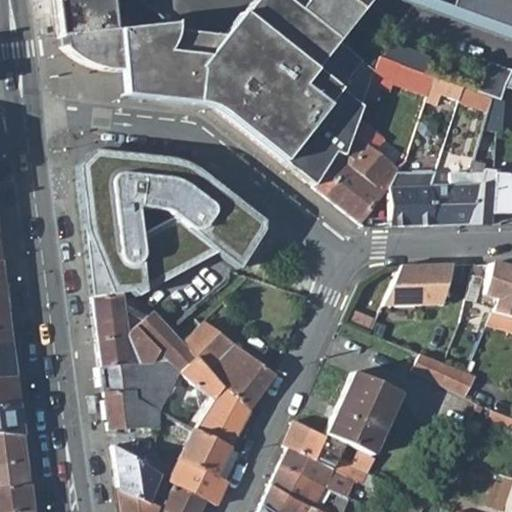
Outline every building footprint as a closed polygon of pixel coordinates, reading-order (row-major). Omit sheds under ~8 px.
[(53,0),(58,35),(112,30),(108,0),(53,0)] [(174,14),(175,24),(170,32),(168,28),(146,31),(144,5),(138,0),(122,0),(122,22),(112,30),(58,35),(60,51),(72,59),(89,69),(113,75),(122,75),(135,71),(151,61),(207,107),(280,164),(324,100),(356,111),(368,79),(371,72),(334,43),(368,0),(173,0),(174,2),(174,14)] [(392,0),(511,43),(511,30),(450,8),(429,0),(392,0)] [(511,0),(453,0),(450,8),(511,30),(511,0)] [(168,26),(144,5),(146,31),(168,28),(168,26)] [(122,75),(122,99),(207,107),(151,61),(135,71),(122,75)] [(368,79),(424,97),(430,80),(375,63),(371,72),(368,79)] [(489,99),(499,102),(504,84),(510,72),(484,64),(475,95),(489,99)] [(430,80),(424,97),(422,104),(434,108),(438,97),(455,103),(460,90),(430,80)] [(475,95),(460,90),(455,103),(454,106),(484,116),(489,99),(475,95)] [(324,100),(280,164),(298,179),(310,188),(334,156),(338,158),(345,139),(356,111),(324,100)] [(310,188),(361,228),(366,221),(361,217),(380,192),(382,191),(387,187),(392,177),(345,139),(338,158),(334,156),(310,188)] [(76,196),(89,297),(120,292),(117,268),(126,267),(128,266),(130,265),(132,264),(134,262),(135,260),(136,257),(136,255),(136,253),(131,210),(131,209),(132,209),(154,212),(157,212),(160,213),(163,215),(179,227),(180,228),(181,229),(183,230),(186,230),(189,230),(191,230),(193,229),(195,227),(197,226),(219,192),(196,173),(188,169),(175,163),(161,159),(90,151),(89,151),(88,151),(87,152),(86,152),(86,153),(74,165),(73,166),(73,167),(72,168),(72,170),(76,196)] [(479,173),(480,171),(482,164),(471,162),(468,174),(479,173)] [(465,225),(488,224),(489,210),(492,176),(493,171),(480,171),(479,173),(476,185),(465,225)] [(387,187),(387,227),(430,226),(428,190),(428,186),(433,172),(393,173),(392,177),(387,187)] [(468,174),(445,174),(445,186),(476,185),(479,173),(468,174)] [(511,176),(492,176),(489,210),(511,211),(511,176)] [(428,186),(428,190),(430,226),(465,225),(476,185),(445,186),(428,186)] [(231,270),(246,251),(257,232),(257,223),(225,197),(219,192),(197,226),(195,227),(193,229),(191,230),(189,230),(186,230),(183,230),(181,229),(180,228),(179,227),(163,215),(160,213),(157,212),(154,212),(132,209),(131,209),(131,210),(136,253),(136,255),(136,257),(135,260),(134,262),(132,264),(130,265),(128,266),(126,267),(117,268),(120,292),(127,291),(133,297),(211,253),(231,270)] [(436,302),(447,262),(422,262),(408,262),(396,263),(395,263),(380,304),(436,302)] [(511,272),(507,271),(489,266),(479,294),(494,299),(489,314),(511,321),(511,320),(511,272)] [(0,344),(9,344),(0,280),(0,344)] [(133,297),(127,291),(120,292),(89,297),(98,366),(167,357),(173,371),(174,373),(192,356),(180,340),(200,324),(192,318),(176,335),(169,328),(169,327),(133,297)] [(375,322),(369,335),(382,340),(387,327),(375,322)] [(268,379),(270,375),(204,323),(202,323),(200,324),(180,340),(192,356),(216,386),(223,392),(244,411),(247,407),(268,379)] [(0,377),(13,377),(9,344),(0,344),(0,377)] [(463,373),(416,355),(408,371),(411,373),(428,382),(463,399),(473,377),(463,373)] [(189,430),(226,448),(244,411),(223,392),(216,386),(192,356),(174,373),(182,380),(188,384),(194,389),(209,398),(189,430)] [(167,357),(98,366),(101,393),(130,389),(131,400),(138,404),(155,412),(163,395),(173,375),(174,373),(173,371),(167,357)] [(367,456),(395,394),(347,373),(320,435),(341,444),(356,451),(367,456)] [(0,404),(17,405),(13,377),(0,377),(0,404)] [(138,404),(131,400),(130,389),(101,393),(106,429),(124,429),(135,429),(144,429),(153,430),(158,431),(168,434),(184,441),(189,430),(166,417),(155,412),(138,404)] [(96,413),(94,395),(90,396),(86,396),(88,414),(96,413)] [(17,405),(0,404),(0,435),(21,437),(17,405)] [(511,419),(489,411),(486,421),(511,430),(511,419)] [(320,435),(291,422),(290,423),(286,431),(279,447),(283,449),(334,471),(360,482),(365,472),(372,458),(367,456),(356,451),(349,465),(335,458),(341,444),(320,435)] [(184,441),(175,459),(224,481),(236,453),(226,448),(189,430),(184,441)] [(0,463),(24,463),(21,437),(0,435),(0,463)] [(334,471),(283,449),(275,468),(318,488),(326,491),(326,490),(334,471)] [(0,489),(28,487),(24,463),(0,463),(0,489)] [(318,488),(275,468),(266,486),(286,499),(316,511),(317,511),(321,505),(320,505),(312,501),(318,488)] [(365,472),(360,482),(379,490),(383,481),(365,472)] [(201,500),(155,475),(144,502),(114,489),(117,511),(150,511),(152,509),(159,511),(196,511),(202,500),(201,500)] [(316,511),(286,499),(266,486),(256,507),(264,511),(316,511)] [(0,511),(30,511),(28,487),(0,489),(0,511)] [(326,491),(318,488),(312,501),(320,505),(326,491)] [(511,511),(511,490),(504,489),(497,511),(511,511)] [(196,511),(209,511),(212,506),(202,500),(196,511)] [(352,511),(353,511),(333,503),(328,511),(352,511)]
